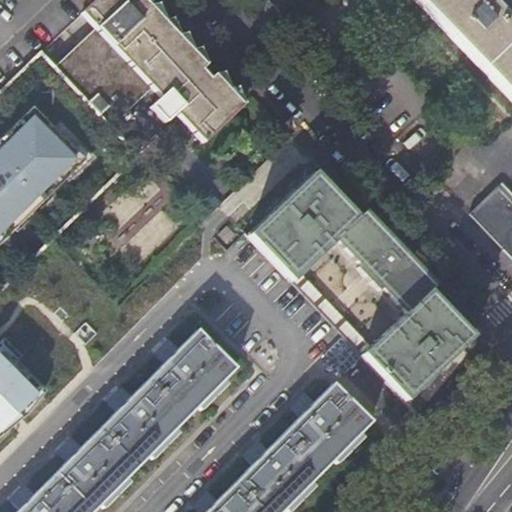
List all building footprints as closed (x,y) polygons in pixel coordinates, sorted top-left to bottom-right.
[(71,89),(108,128),(125,113),(150,89),(158,99),(149,108),(163,123),(173,114),(176,118),(199,144),(240,107),(216,82),(138,0),(95,0),(79,16),(87,24),(92,29),(70,50),(60,60),(52,68),(71,89)] [(511,30),(482,0),(412,0),(432,19),(511,101),(511,203),(498,189),(470,216),(511,259),(511,30)] [(0,246),(15,232),(13,229),(51,192),(53,194),(73,175),(86,162),(54,130),(33,109),(0,141),(3,143),(0,145),(0,246)] [(86,162),(73,175),(77,180),(98,160),(61,122),(54,130),(86,162)] [(244,237),(414,418),(465,357),(463,352),(462,351),(461,346),(461,345),(461,344),(461,343),(460,338),(460,336),(461,330),(461,329),(461,328),(463,323),(463,322),(463,321),(464,320),(401,255),(317,168),(244,237)] [(13,229),(15,232),(20,237),(58,199),(53,194),(51,192),(13,229)] [(154,204),(117,238),(130,251),(167,217),(154,204)] [(151,269),(107,313),(112,318),(102,328),(120,346),(174,291),(151,269)] [(91,511),(231,370),(193,333),(175,351),(168,343),(158,353),(166,360),(127,400),(119,393),(109,403),(116,410),(78,450),(70,442),(61,452),(68,459),(30,499),(22,492),(13,501),(20,508),(16,511),(91,511)] [(0,428),(30,399),(0,374),(6,370),(0,364),(0,428)] [(279,511),(369,423),(331,386),(311,406),(304,399),(294,410),(300,417),(261,456),(254,449),(245,458),(252,466),(212,505),(206,498),(196,508),(200,511),(279,511)]
